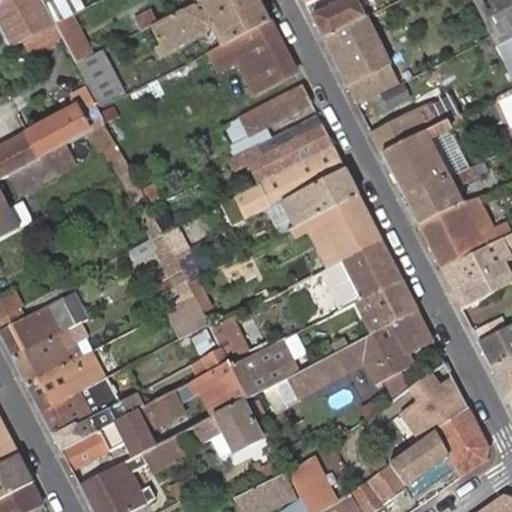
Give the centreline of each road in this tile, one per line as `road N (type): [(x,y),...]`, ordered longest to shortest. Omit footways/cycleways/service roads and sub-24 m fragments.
road 1 (residential): [(282,0),(511,444)]
road 2 (residential): [(0,376),(70,511)]
